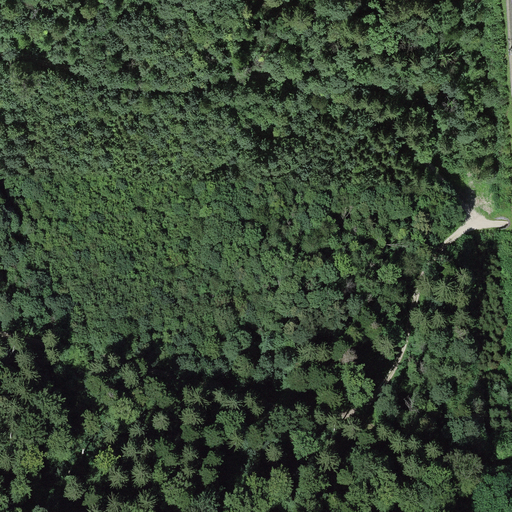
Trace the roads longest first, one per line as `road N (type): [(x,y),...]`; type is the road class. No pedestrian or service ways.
road 1 (track): [(473,223),(422,278),(386,385),(357,413),(340,417),(293,413),(0,333)]
road 2 (track): [(0,54),(157,87),(263,77),(348,97),(403,133),(473,223),(511,224)]
road 3 (track): [(188,381),(229,456),(369,511)]
road 4 (track): [(40,344),(72,421),(110,478),(156,511)]
road 5 (track): [(93,77),(201,144),(243,200)]
road 6 (track): [(357,413),(397,438),(511,469)]
